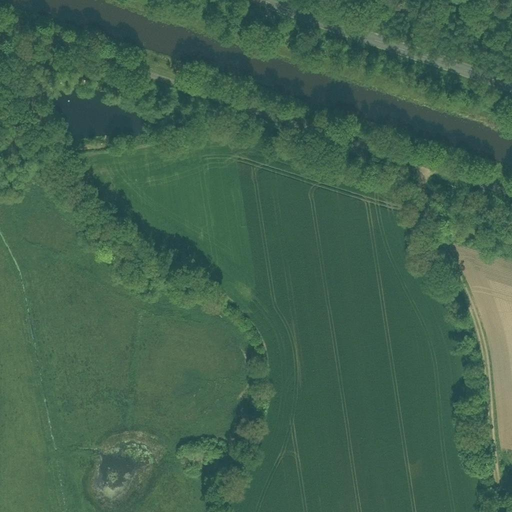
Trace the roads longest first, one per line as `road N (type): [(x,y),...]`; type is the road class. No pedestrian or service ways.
road 1 (unclassified): [(511,192),(0,25)]
road 2 (tertiary): [(511,84),(263,0)]
